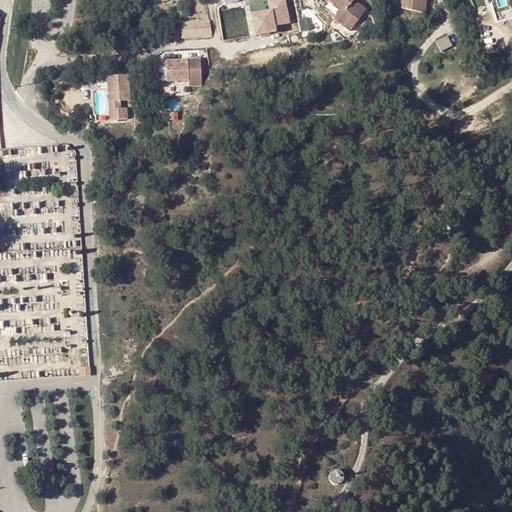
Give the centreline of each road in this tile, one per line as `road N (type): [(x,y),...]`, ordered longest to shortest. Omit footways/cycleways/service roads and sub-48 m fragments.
road 1 (unclassified): [(95,381),(87,159),(76,140),(19,110),(5,92),(0,59)]
road 2 (residential): [(342,511),(380,388),(511,267)]
road 3 (unclassified): [(85,511),(95,478),(95,381)]
